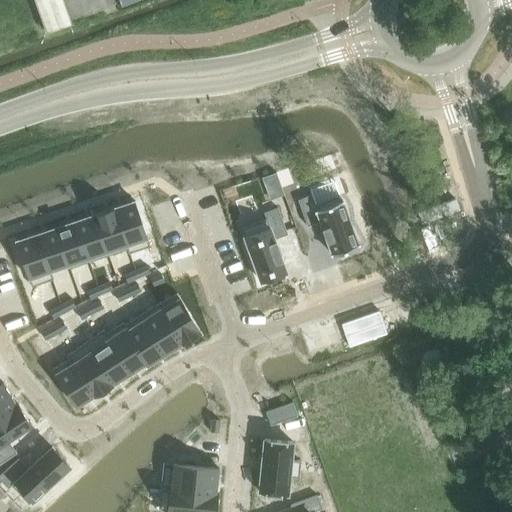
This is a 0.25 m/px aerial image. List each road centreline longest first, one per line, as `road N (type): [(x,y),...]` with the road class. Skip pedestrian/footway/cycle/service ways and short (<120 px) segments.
road 1 (residential): [(0,338),(71,431),(189,359),(239,342)]
road 2 (secondary): [(283,61),(96,89),(0,120)]
road 3 (residential): [(239,342),(492,247)]
road 4 (residential): [(237,511),(242,413),(232,373),(239,342)]
road 5 (residential): [(239,342),(183,204)]
